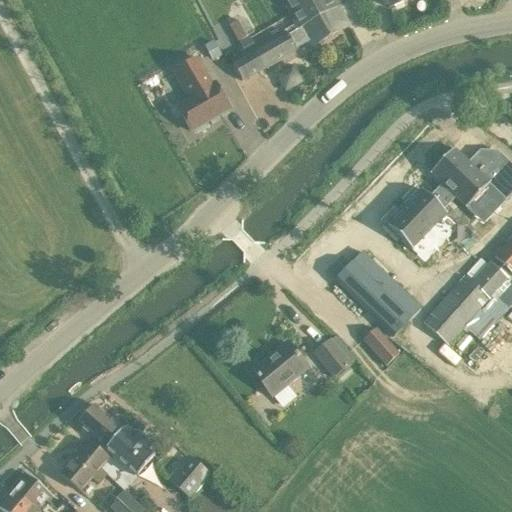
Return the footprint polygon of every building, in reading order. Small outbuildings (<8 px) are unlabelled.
[(283,0),(293,16),(306,9),(304,4),(311,0),(283,0)] [(300,30),(337,9),(332,0),(311,0),(304,4),(306,9),(293,16),(297,24),(300,30)] [(384,0),(389,9),(409,0),(384,0)] [(300,30),(297,24),(283,32),(284,34),(253,51),(245,56),(229,64),(239,82),(248,77),(249,78),(295,52),(290,42),(297,38),(301,46),(304,44),(308,51),(348,29),(337,9),(300,30)] [(238,22),(229,26),(238,43),(247,39),(238,22)] [(247,39),(238,43),(245,56),(253,51),(247,39)] [(214,44),(206,48),(214,62),(222,57),(214,44)] [(197,59),(172,73),(188,101),(176,108),(191,134),(230,111),(215,85),(212,87),(197,59)] [(285,91),(303,83),(295,64),(277,71),(285,91)] [(453,150),(429,175),(430,176),(431,175),(441,185),(456,199),(465,208),(466,209),(467,208),(477,218),(499,196),(505,202),(511,195),(511,166),(496,152),(476,172),(467,164),(454,151),(453,150)] [(387,226),(387,227),(411,251),(412,250),(445,216),(446,216),(447,215),(443,212),(456,199),(441,185),(429,198),(421,191),(420,192),(421,192),(388,227),(387,226)] [(511,237),(495,255),(511,270),(511,237)] [(362,254),(333,283),(391,338),(419,310),(362,254)] [(482,255),(425,326),(451,347),(477,314),(508,276),(482,255)] [(480,317),(492,326),(464,361),(478,372),(491,356),(504,366),(511,356),(511,319),(505,314),(511,304),(511,277),(480,317)] [(364,344),(386,367),(399,355),(377,332),(364,344)] [(355,361),(336,338),(314,356),(334,379),(355,361)] [(273,398),(308,370),(288,346),(253,374),(273,398)] [(70,420),(76,425),(94,404),(89,399),(70,420)] [(106,451),(123,431),(95,408),(78,428),(106,451)] [(123,431),(106,451),(137,477),(154,457),(147,451),(151,446),(136,433),(131,438),(123,431)] [(88,444),(61,476),(80,493),(92,480),(99,486),(108,477),(100,470),(108,461),(88,444)] [(190,501),(210,477),(188,459),(168,483),(190,501)] [(36,511),(68,511),(62,507),(58,511),(55,511),(51,508),(47,511),(45,511),(43,510),(52,498),(24,476),(11,491),(36,511)] [(36,511),(11,491),(0,504),(0,509),(3,511),(36,511)] [(113,511),(140,511),(144,508),(124,491),(109,508),(113,511)]
